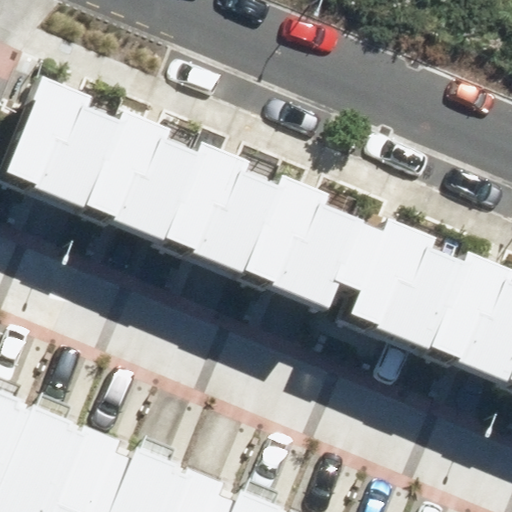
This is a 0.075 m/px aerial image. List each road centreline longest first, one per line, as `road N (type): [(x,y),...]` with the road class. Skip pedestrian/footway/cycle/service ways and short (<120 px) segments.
road 1 (residential): [(0,255),(511,479)]
road 2 (residential): [(511,141),(165,0)]
